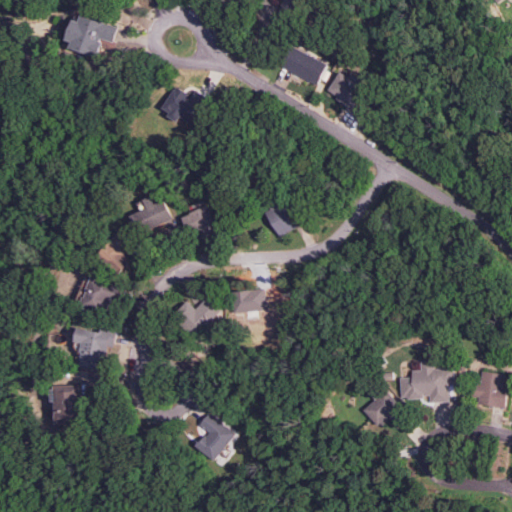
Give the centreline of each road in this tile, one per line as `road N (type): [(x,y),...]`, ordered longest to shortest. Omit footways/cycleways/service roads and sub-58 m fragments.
road 1 (residential): [(511,247),(461,206),(184,42)]
road 2 (residential): [(164,383),(142,351),(147,316),(177,275),(205,263),(305,254),(344,236),(391,165)]
road 3 (residential): [(511,488),(456,483),(434,474),(423,454),(436,435),(459,427),(511,436)]
